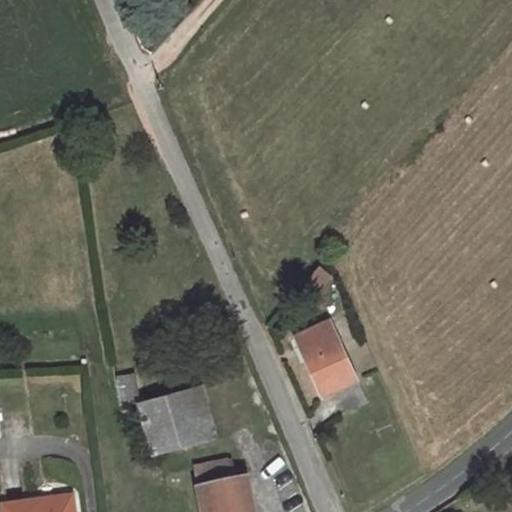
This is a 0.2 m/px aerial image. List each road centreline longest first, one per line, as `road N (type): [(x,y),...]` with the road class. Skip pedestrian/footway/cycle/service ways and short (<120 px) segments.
road 1 (unclassified): [(334,511),(140,77)]
road 2 (tertiary): [(397,511),(511,435)]
